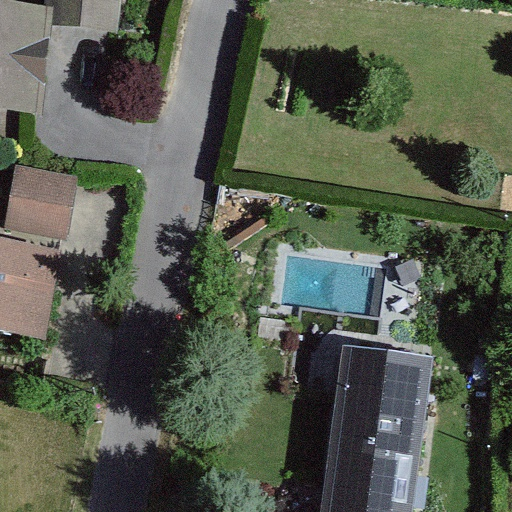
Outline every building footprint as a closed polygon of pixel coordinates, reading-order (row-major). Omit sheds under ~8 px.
[(53,7),(50,27),(118,35),(121,0),(45,0),(44,6),(53,7)] [(44,6),(0,2),(0,109),(43,113),(50,27),(53,7),(44,6)] [(15,169),(2,240),(65,251),(78,180),(15,169)] [(0,335),(49,344),(65,251),(2,240),(0,239),(0,335)] [(412,511),(434,361),(342,348),(319,511),(412,511)]
